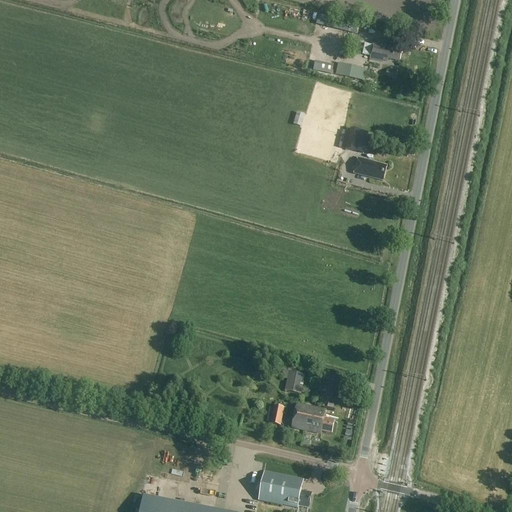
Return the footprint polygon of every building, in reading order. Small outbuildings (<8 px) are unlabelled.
[(399,62),(402,52),(395,50),(396,49),(373,44),(370,60),(382,63),(382,62),(387,63),(388,60),(399,62)] [(315,65),(314,72),(330,75),(331,68),(315,65)] [(396,80),(397,73),(387,70),(386,78),(396,80)] [(301,128),(305,116),(297,113),(293,125),(301,128)] [(357,153),(362,132),(350,130),(349,133),(343,132),(339,149),(357,153)] [(383,182),(387,167),(357,159),(354,174),(383,182)] [(301,395),(305,375),(282,371),(280,378),(287,380),(284,392),(301,395)] [(323,384),(321,393),(331,396),(333,386),(323,384)] [(218,404),(211,403),(209,412),(217,414),(217,413),(222,414),(224,404),(219,403),(218,404)] [(316,417),(317,409),(296,405),(291,429),(305,431),(307,422),(313,423),(314,417),(316,417)] [(282,426),(285,408),(275,406),(271,424),(282,426)] [(307,422),(305,431),(321,435),(321,432),(332,435),(335,422),(324,419),(326,411),(317,409),(316,417),(314,417),(313,423),(307,422)] [(309,509),(312,494),(301,491),(303,480),(264,472),(258,501),(297,509),(298,506),(309,509)] [(224,511),(155,498),(152,511),(224,511)]
